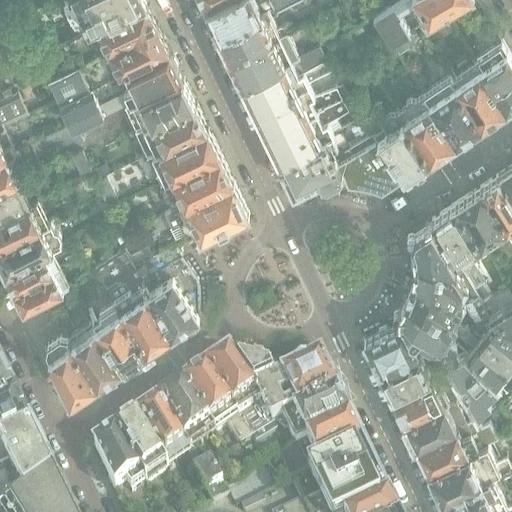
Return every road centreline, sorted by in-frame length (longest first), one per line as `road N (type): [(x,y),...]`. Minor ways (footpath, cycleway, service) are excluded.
road 1 (residential): [(173,0),(286,229)]
road 2 (residential): [(239,320),(61,442)]
road 3 (residential): [(334,323),(424,511)]
road 4 (residential): [(511,132),(377,225)]
road 5 (residential): [(61,442),(0,312)]
